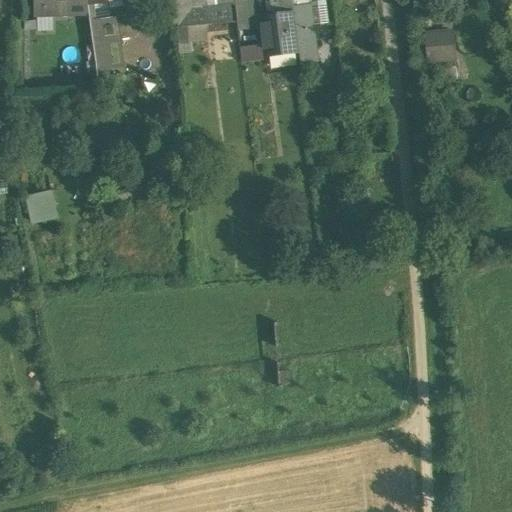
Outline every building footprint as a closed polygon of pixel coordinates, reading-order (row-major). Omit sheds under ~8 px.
[(79,0),(34,0),(35,16),(80,16),(79,0)] [(86,0),(79,0),(80,16),(88,15),(86,0)] [(174,0),(176,12),(186,11),(189,11),(188,2),(187,0),(174,0)] [(235,5),(233,0),(204,0),(188,2),(189,11),(186,11),(188,27),(231,24),(230,6),(235,5)] [(250,0),(233,0),(235,5),(238,30),(254,28),(250,0)] [(278,0),(280,15),(259,18),(264,56),(298,52),(293,8),(292,1),(291,0),(278,0)] [(323,0),(299,0),(292,1),(293,8),(310,6),(324,4),(323,0)] [(310,6),(293,8),(298,52),(300,64),(317,62),(310,6)] [(186,11),(176,12),(177,28),(188,27),(186,11)] [(117,20),(89,24),(96,73),(123,69),(117,20)] [(188,27),(177,28),(179,45),(189,44),(188,27)] [(450,34),(426,36),(428,60),(452,58),(450,34)] [(30,223),(57,219),(53,190),(26,194),(30,223)]
